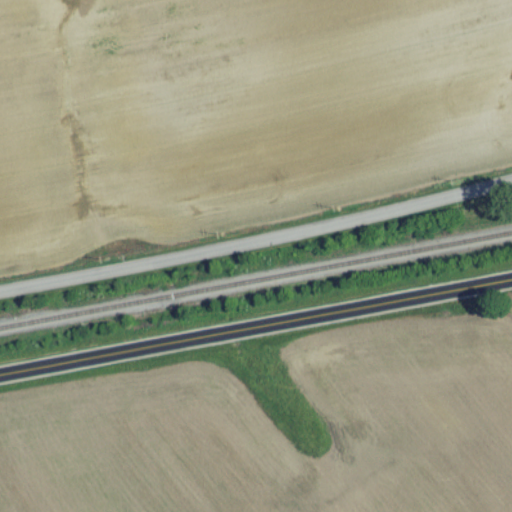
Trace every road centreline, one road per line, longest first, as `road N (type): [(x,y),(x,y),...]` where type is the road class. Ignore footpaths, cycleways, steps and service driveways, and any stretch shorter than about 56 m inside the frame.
road 1 (residential): [(511,188),(408,218),(0,297)]
road 2 (secondary): [(511,287),(0,384)]
